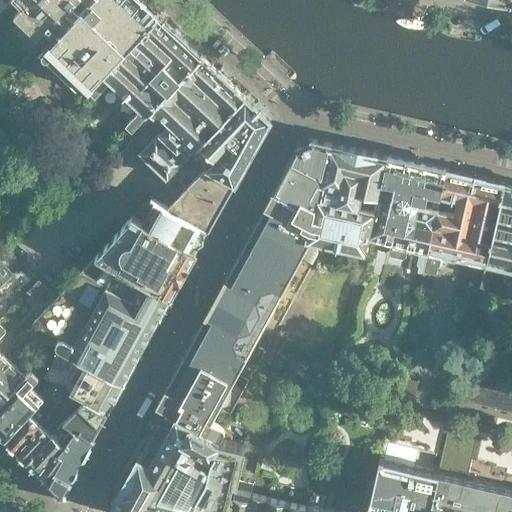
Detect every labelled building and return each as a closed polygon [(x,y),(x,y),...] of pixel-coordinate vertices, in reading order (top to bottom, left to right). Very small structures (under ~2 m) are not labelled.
[(0,0),(0,13),(2,15),(16,0),(17,0),(23,5),(16,12),(41,35),(48,28),(56,36),(90,0),(0,0)] [(88,89),(159,15),(143,0),(90,0),(56,36),(37,57),(80,98),(88,89)] [(133,128),(202,55),(159,15),(88,89),(95,95),(111,78),(142,107),(127,123),(133,128)] [(167,179),(197,148),(246,96),(202,55),(133,128),(137,133),(159,109),(172,121),(163,130),(162,130),(139,153),(167,179)] [(234,182),(270,119),(246,96),(197,148),(201,152),(205,147),(216,158),(207,168),(234,182)] [(367,251),(388,156),(310,138),(309,138),(298,143),(299,143),(297,146),(295,148),(296,148),(291,158),(290,158),(289,160),(274,188),(265,204),(310,229),(308,238),(311,239),(367,251)] [(416,265),(419,270),(419,274),(421,274),(422,272),(446,169),(388,156),(367,251),(364,261),(371,263),(373,256),(375,257),(378,243),(376,242),(377,236),(392,239),(390,246),(393,250),(403,253),(408,250),(409,243),(425,246),(424,250),(419,253),(416,265)] [(208,229),(230,189),(234,182),(207,168),(176,201),(163,189),(154,199),(207,229),(208,229)] [(486,260),(504,182),(446,169),(422,272),(437,276),(442,250),(486,260)] [(511,184),(504,182),(486,260),(480,288),(488,289),(494,262),(507,265),(504,279),(508,286),(511,286),(511,184)] [(207,229),(154,199),(150,197),(133,215),(196,250),(207,229)] [(214,413),(311,239),(308,238),(310,229),(265,204),(256,221),(251,229),(228,271),(217,291),(211,302),(202,320),(178,364),(173,373),(157,403),(158,404),(149,419),(156,423),(139,456),(138,456),(118,493),(112,504),(116,511),(229,511),(234,494),(229,492),(232,479),(237,480),(245,445),(223,440),(221,438),(222,436),(228,437),(234,425),(214,413)] [(170,296),(194,255),(196,250),(133,215),(78,274),(131,304),(143,283),(169,298),(170,298),(171,296),(170,296)] [(23,262),(5,246),(0,251),(0,260),(13,273),(23,262)] [(134,361),(158,317),(159,317),(160,315),(169,298),(143,283),(131,304),(78,274),(32,323),(63,339),(53,345),(58,348),(123,384),(134,362),(134,361)] [(0,321),(21,299),(4,282),(0,286),(0,321)] [(123,384),(58,348),(44,374),(84,397),(108,410),(123,384)] [(0,400),(23,375),(2,355),(0,357),(0,400)] [(0,433),(5,438),(40,401),(26,388),(38,376),(30,368),(23,375),(0,400),(0,433)] [(511,396),(458,384),(454,399),(511,411),(511,396)] [(94,437),(108,410),(84,397),(64,419),(63,420),(93,436),(94,437)] [(16,449),(39,424),(35,420),(46,407),(40,401),(5,438),(16,449)] [(27,459),(52,431),(57,426),(63,420),(64,419),(53,408),(39,424),(16,449),(27,459)] [(511,511),(511,486),(469,478),(481,425),(450,418),(438,471),(379,458),(372,491),(367,511),(511,511)] [(79,462),(93,436),(63,420),(57,426),(63,431),(58,437),(52,431),(27,459),(60,490),(65,489),(79,462)] [(367,511),(372,491),(364,490),(360,507),(362,508),(360,511),(347,511),(308,503),(308,506),(306,511),(367,511)] [(245,511),(248,497),(239,495),(239,492),(235,491),(234,494),(229,511),(245,511)] [(264,511),(268,496),(249,492),(248,497),(245,511),(264,511)] [(306,511),(308,506),(268,496),(264,511),(306,511)]
